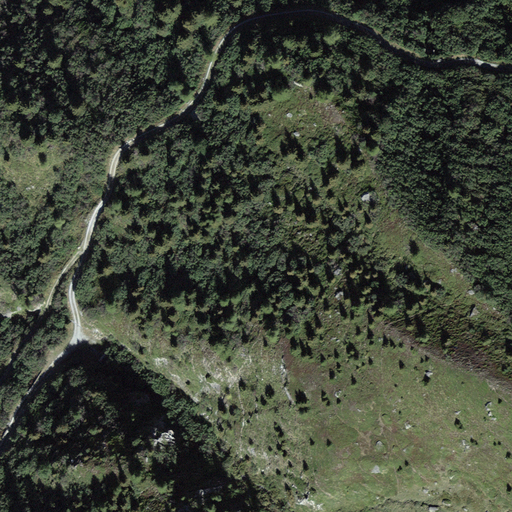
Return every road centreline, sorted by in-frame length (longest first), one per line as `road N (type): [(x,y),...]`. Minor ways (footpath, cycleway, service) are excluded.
road 1 (track): [(0,378),(54,286),(84,252),(116,156),(190,105),(236,25),(309,9),(353,22),(423,61),(511,68)]
road 2 (track): [(0,446),(24,399),(76,339),(68,289),(84,252)]
